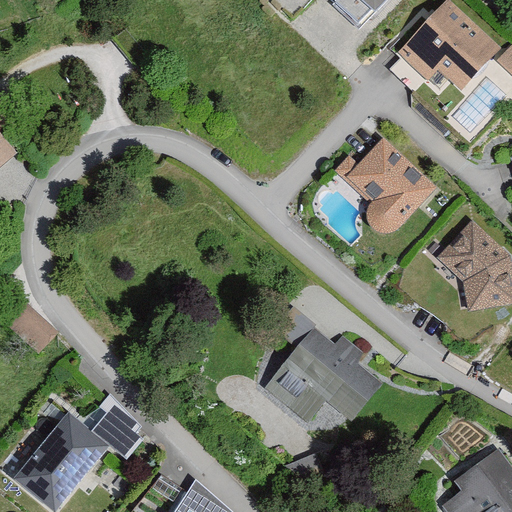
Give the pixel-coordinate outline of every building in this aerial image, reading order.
[(403,0),(350,0),(340,12),(363,31),(376,15),(385,23),(403,0)] [(507,56),(452,8),(405,62),(436,89),(446,78),(470,99),(507,56)] [(511,57),(502,69),(511,77),(511,57)] [(0,178),(21,160),(0,137),(0,178)] [(376,211),(372,215),(371,222),(373,230),(379,237),(389,239),(401,237),(441,195),(389,146),(365,170),(355,161),(340,177),(376,211)] [(511,311),(511,259),(475,227),(441,264),(469,289),(476,319),(511,311)] [(6,322),(39,354),(59,335),(26,302),(6,322)] [(338,352),(320,336),(269,396),(313,433),(332,410),(356,430),(387,393),(358,369),(367,358),(347,341),(338,352)] [(67,511),(114,452),(72,419),(21,483),(58,511),(67,511)] [(511,511),(511,460),(505,450),(451,487),(459,498),(441,511),(442,511),(511,511)] [(152,488),(173,507),(185,494),(164,475),(152,488)] [(233,511),(199,484),(180,511),(233,511)]
